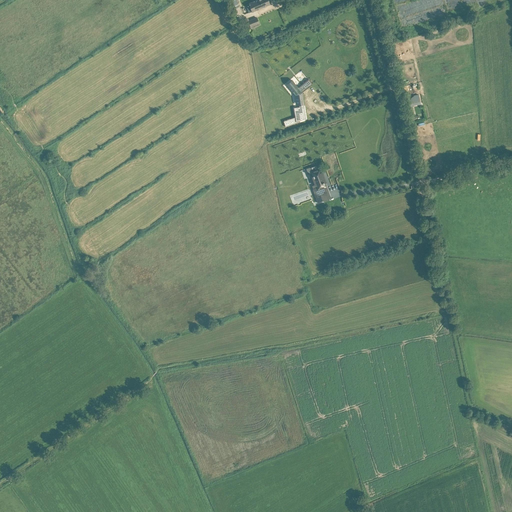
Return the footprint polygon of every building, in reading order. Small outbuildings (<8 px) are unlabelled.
[(256,0),(246,4),(248,11),(249,13),(252,11),(252,12),(270,4),(268,0),(256,0)] [(244,23),(246,30),(259,25),(257,18),(244,23)] [(304,104),(302,92),(301,91),(311,83),(312,84),(308,79),(298,87),(292,80),(287,84),(293,92),(294,91),(296,94),(295,95),(297,104),(303,103),(303,104),(304,104)] [(413,105),(421,103),(419,94),(414,95),(412,97),(412,99),(407,100),(409,107),(413,107),(413,105)] [(304,108),(297,109),(298,121),(299,120),(305,118),(304,108)] [(312,176),(315,185),(316,185),(317,187),(312,189),(317,203),(323,200),(321,194),(327,192),(324,182),(326,182),(322,172),(320,173),(319,169),(317,170),(315,166),(312,167),(312,166),(311,167),(312,168),(316,167),(317,170),(312,172),(313,176),(312,176)] [(346,199),(333,204),(335,210),(348,205),(346,199)]
